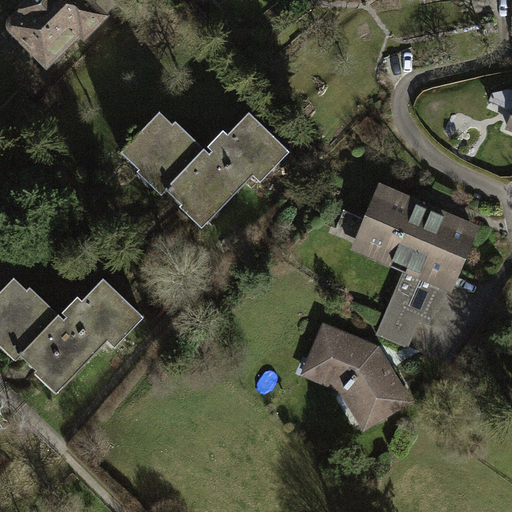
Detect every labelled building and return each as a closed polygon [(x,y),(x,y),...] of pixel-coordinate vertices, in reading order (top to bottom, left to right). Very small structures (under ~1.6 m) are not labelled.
[(101,0),(46,0),(11,34),(48,74),(114,13),(101,0)] [(237,120),(215,143),(210,139),(200,151),(167,118),(127,158),(170,201),(172,198),(178,205),(206,231),(276,159),(237,120)] [(354,253),(405,276),(389,310),(392,311),(379,338),(410,352),(423,326),(429,329),(446,295),(453,298),(483,234),(384,188),(354,253)] [(0,316),(0,332),(42,373),(70,402),(122,352),(126,356),(156,326),(117,288),(98,307),(95,304),(73,324),(32,284),(0,316)] [(335,389),(362,432),(412,402),(379,346),(323,322),(302,376),(335,389)]
